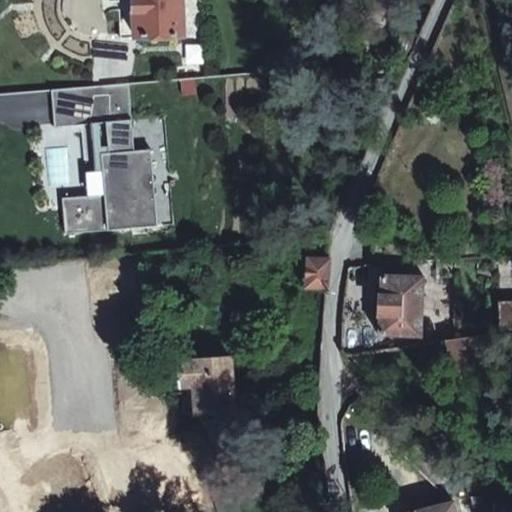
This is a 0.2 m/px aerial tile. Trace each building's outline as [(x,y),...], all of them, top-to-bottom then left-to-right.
[(117,0),(119,38),(134,38),(132,0),(117,0)] [(132,0),(134,38),(183,37),(181,0),(132,0)] [(129,83),(68,88),(71,124),(122,120),(125,150),(118,151),(121,191),(77,195),(80,231),(158,224),(152,148),(135,150),(129,83)] [(311,259),(310,286),(330,287),(332,260),(313,259),(311,259)] [(427,335),(427,318),(427,276),(384,276),(383,334),(427,335)] [(505,334),(511,333),(511,296),(503,297),(505,334)] [(439,343),(439,319),(427,318),(427,335),(427,345),(439,343)] [(346,356),(376,352),(374,337),(347,340),(346,356)] [(488,337),(451,342),(457,369),(492,360),(488,337)] [(182,359),(184,383),(197,383),(198,411),(236,410),(233,356),(182,359)] [(448,400),(454,425),(470,421),(464,396),(448,400)] [(472,496),(476,511),(492,511),(488,493),(472,496)] [(407,511),(457,511),(454,500),(407,511)]
